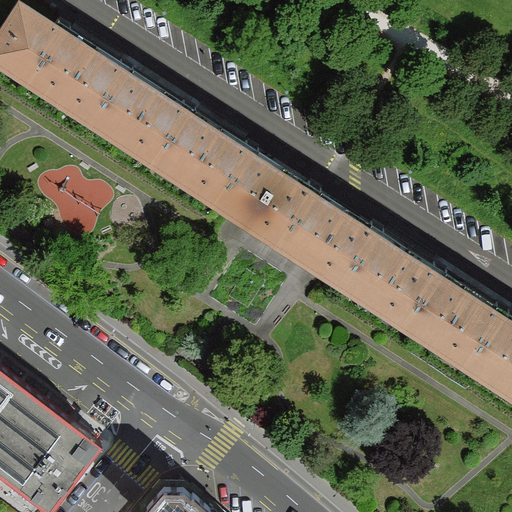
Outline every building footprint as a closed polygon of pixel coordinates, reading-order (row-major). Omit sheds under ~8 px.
[(65,94),(97,42),(59,17),(56,23),(21,1),(0,34),(0,60),(8,66),(13,60),(65,94)] [(154,110),(168,88),(97,42),(65,94),(85,107),(88,101),(111,116),(108,121),(128,134),(146,106),(154,110)] [(190,175),(223,124),(168,88),(154,110),(146,106),(128,134),(146,147),(150,141),(174,156),(170,161),(190,175)] [(252,214),(282,169),(257,153),(260,148),(223,124),(190,175),(252,214)] [(315,255),(344,210),(320,194),(323,189),(310,180),(306,186),(282,169),(252,214),(315,255)] [(377,296),(409,245),(372,221),(369,226),(344,210),(315,255),(377,296)] [(450,301),(463,279),(409,245),(377,296),(397,308),(401,303),(424,318),(420,323),(441,336),(459,307),(450,301)] [(503,376),(511,361),(511,310),(463,279),(450,301),(459,307),(441,336),(460,348),(463,344),(487,359),(484,364),(503,376)] [(0,361),(0,466),(45,501),(94,431),(0,361)] [(511,361),(503,376),(511,381),(511,361)] [(217,511),(194,491),(192,493),(186,486),(166,485),(149,504),(149,511),(217,511)]
